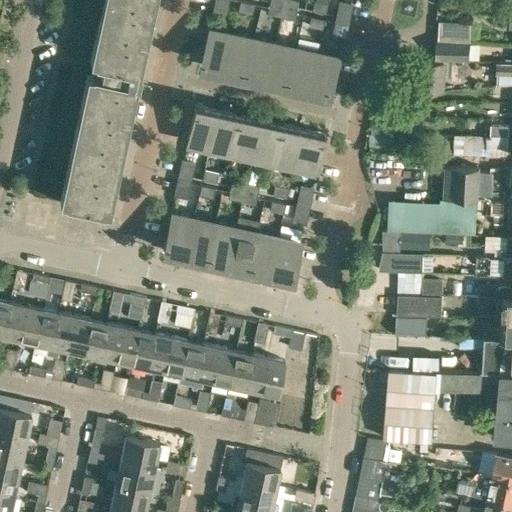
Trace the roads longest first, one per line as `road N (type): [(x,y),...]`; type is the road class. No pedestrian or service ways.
road 1 (residential): [(192,511),(210,427),(81,400)]
road 2 (residential): [(317,313),(349,333),(328,511)]
road 3 (residential): [(162,76),(359,120)]
road 4 (residential): [(317,313),(120,271)]
road 5 (residential): [(120,271),(162,76)]
road 6 (residential): [(317,313),(359,120)]
road 7 (residential): [(0,139),(30,0)]
road 8 (residential): [(359,120),(385,0)]
road 9 (residential): [(120,271),(0,245)]
